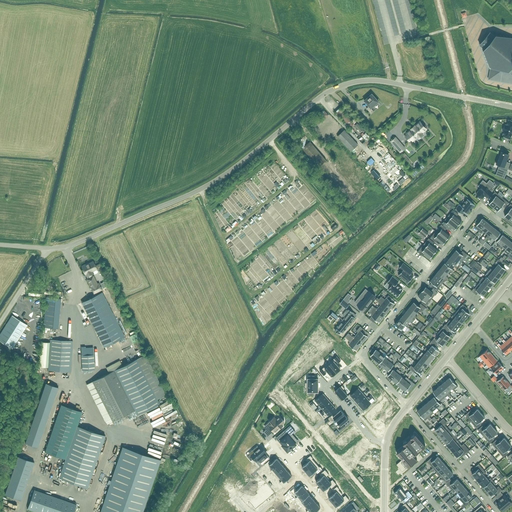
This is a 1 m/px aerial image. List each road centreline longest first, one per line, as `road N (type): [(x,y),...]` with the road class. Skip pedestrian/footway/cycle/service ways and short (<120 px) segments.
road 1 (unclassified): [(47,248),(200,190),(320,97),(356,81),(511,107)]
road 2 (track): [(268,139),(341,226),(256,294),(246,291),(200,190)]
road 3 (unknown): [(336,88),(416,173),(423,164),(356,81)]
road 4 (residential): [(377,332),(480,209),(511,234)]
road 5 (unknown): [(66,246),(76,281),(76,375),(102,429)]
road 6 (residential): [(405,405),(494,511)]
